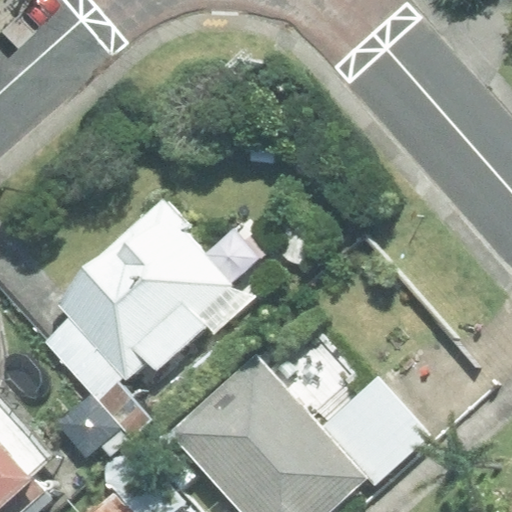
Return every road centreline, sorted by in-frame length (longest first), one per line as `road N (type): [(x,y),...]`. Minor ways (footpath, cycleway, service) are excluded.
road 1 (residential): [(511,185),(350,0)]
road 2 (residential): [(129,0),(0,114)]
